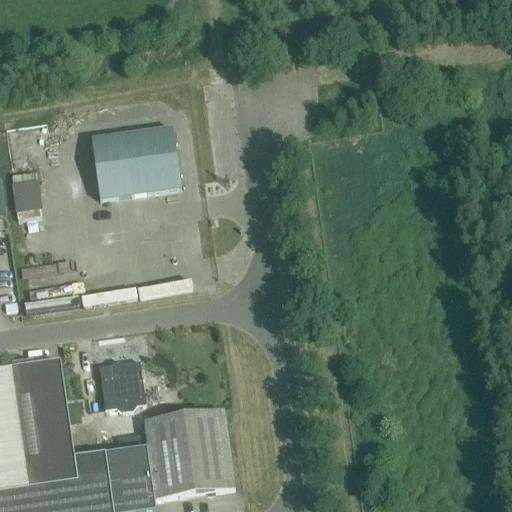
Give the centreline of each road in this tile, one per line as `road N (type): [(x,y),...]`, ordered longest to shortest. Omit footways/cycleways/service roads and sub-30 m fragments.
road 1 (unclassified): [(280,305),(257,118),(282,86),(371,71)]
road 2 (unclassified): [(0,342),(280,305)]
road 3 (unclassified): [(306,511),(280,305)]
